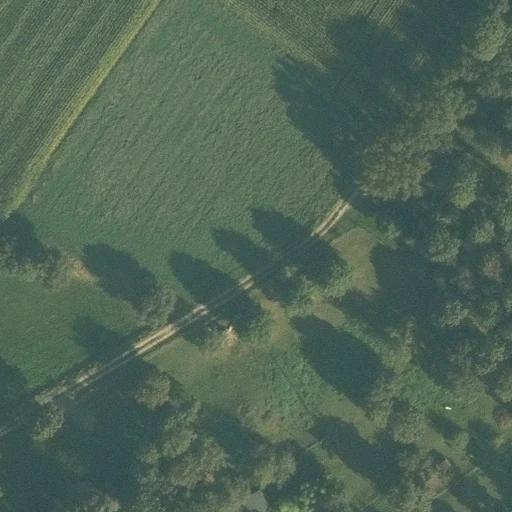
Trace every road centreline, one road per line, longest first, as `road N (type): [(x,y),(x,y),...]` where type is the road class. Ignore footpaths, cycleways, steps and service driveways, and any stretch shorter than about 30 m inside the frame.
road 1 (track): [(0,432),(303,250),(480,0)]
road 2 (unknown): [(346,190),(511,351)]
